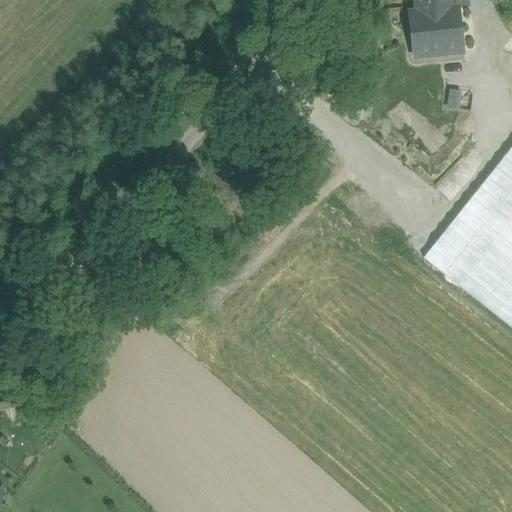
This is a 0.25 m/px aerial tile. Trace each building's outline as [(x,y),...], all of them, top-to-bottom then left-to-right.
[(448,0),(416,0),(418,13),(450,10),(448,0)] [(418,13),(410,14),(415,58),(462,53),(458,9),(450,10),(418,13)] [(454,110),(471,111),(471,90),(454,90),(454,110)] [(511,148),(423,259),(511,329),(511,148)] [(61,511),(46,496),(29,511),(61,511)]
